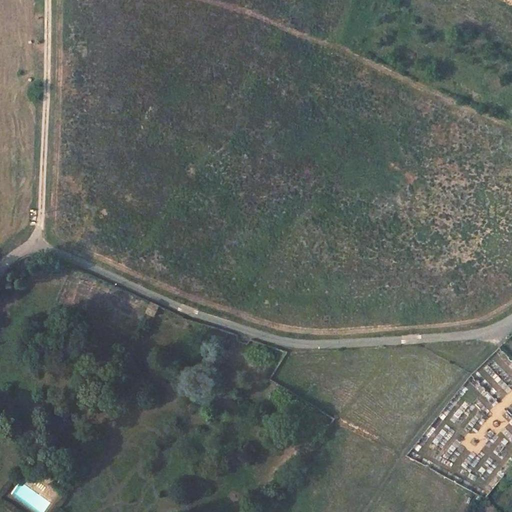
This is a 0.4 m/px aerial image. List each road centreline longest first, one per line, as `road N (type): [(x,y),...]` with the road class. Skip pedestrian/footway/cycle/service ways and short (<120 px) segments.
road 1 (residential): [(0,273),(14,253),(40,247),(272,342),(468,336),(511,321)]
road 2 (track): [(40,247),(44,0)]
